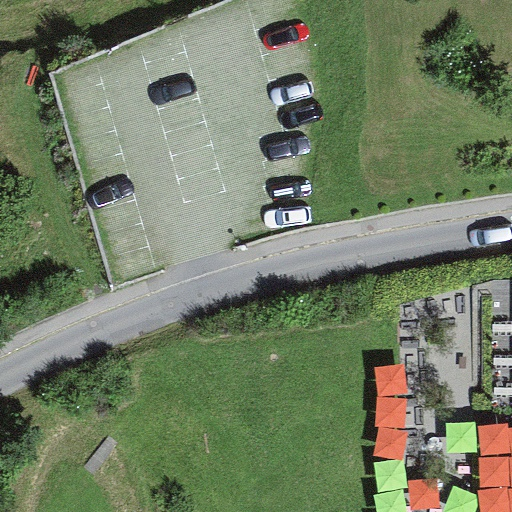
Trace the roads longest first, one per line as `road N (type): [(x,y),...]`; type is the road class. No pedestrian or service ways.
road 1 (residential): [(0,387),(239,281),(511,212)]
road 2 (unknown): [(222,218),(267,192),(287,167),(244,0)]
road 3 (unknown): [(239,281),(222,218),(149,42)]
